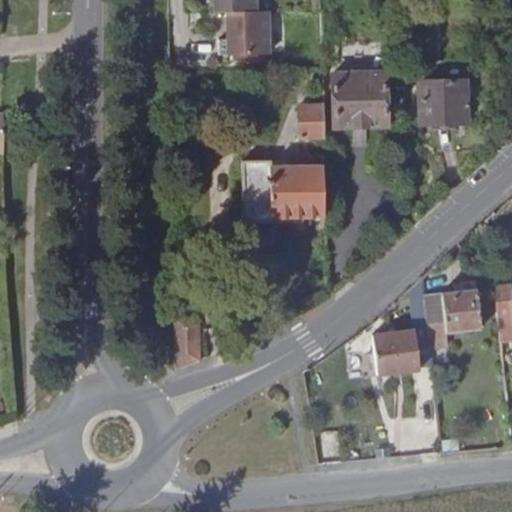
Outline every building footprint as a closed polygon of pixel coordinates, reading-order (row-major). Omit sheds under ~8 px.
[(211,0),(212,12),(253,11),(252,0),(211,0)] [(264,11),(223,12),(224,40),(215,40),(216,55),(265,54),(264,11)] [(460,74),(462,118),(468,118),(465,74),(460,74)] [(460,120),(457,77),(418,77),(418,121),(460,120)] [(380,146),(380,93),(327,94),(328,148),(380,146)] [(319,139),(318,108),(293,108),(293,139),(319,139)] [(266,169),(266,164),(238,165),(239,225),(267,225),(267,218),(317,217),(316,169),(266,169)] [(420,278),(406,290),(411,331),(371,335),(375,375),(418,370),(415,342),(428,340),(427,333),(422,297),(420,278)] [(511,284),(492,287),(497,326),(511,324),(511,284)] [(422,297),(427,333),(477,327),(473,291),(422,297)] [(194,318),(172,317),(173,368),(196,360),(194,318)] [(318,455),(339,454),(337,431),(316,432),(318,455)]
